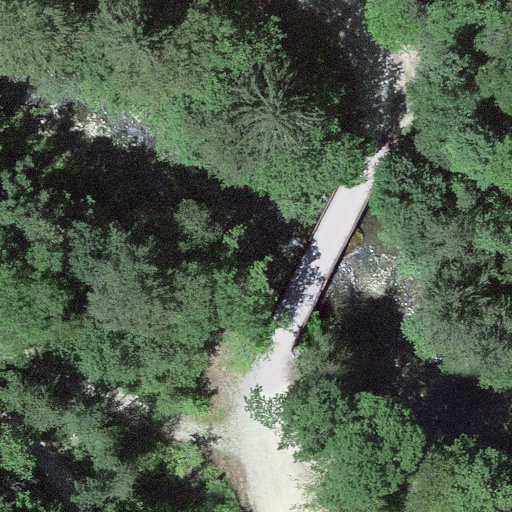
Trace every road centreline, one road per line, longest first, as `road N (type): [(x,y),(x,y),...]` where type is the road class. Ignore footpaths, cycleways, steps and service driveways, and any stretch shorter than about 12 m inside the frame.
road 1 (track): [(277,511),(263,486),(263,378),(365,157),(379,95),(355,0)]
road 2 (track): [(263,486),(146,427),(0,369)]
road 3 (track): [(87,511),(62,463),(0,403)]
